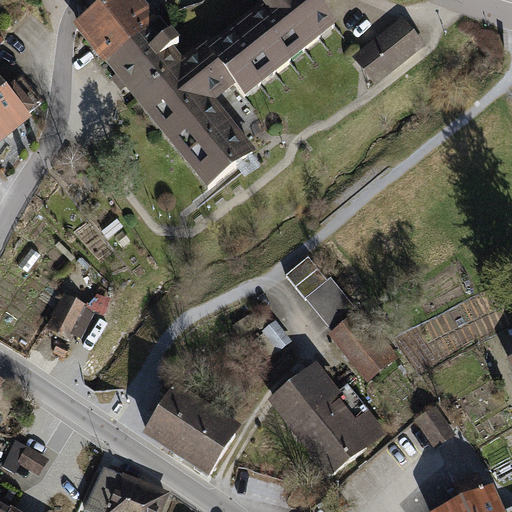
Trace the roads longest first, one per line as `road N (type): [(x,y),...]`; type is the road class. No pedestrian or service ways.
road 1 (residential): [(237,511),(0,361)]
road 2 (residential): [(72,6),(61,55),(71,109),(0,232)]
